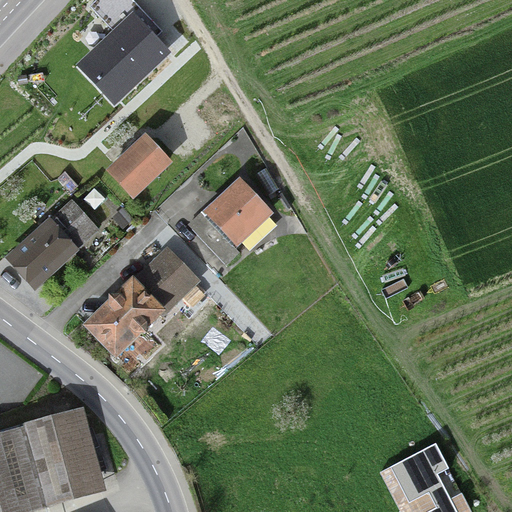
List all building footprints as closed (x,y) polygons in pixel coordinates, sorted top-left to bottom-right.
[(167,57),(131,21),(79,71),(115,107),(167,57)] [(145,140),(111,172),(132,195),(167,163),(145,140)] [(210,212),(237,242),(267,214),(239,185),(210,212)] [(73,204),(17,255),(39,280),(96,229),(73,204)] [(209,247),(226,265),(239,253),(222,235),(209,247)] [(167,252),(121,297),(110,298),(110,308),(91,326),(116,351),(134,333),(145,333),(145,323),(157,311),(161,314),(195,281),(167,252)] [(0,511),(23,511),(48,506),(96,481),(84,437),(65,417),(0,435),(0,511)]
